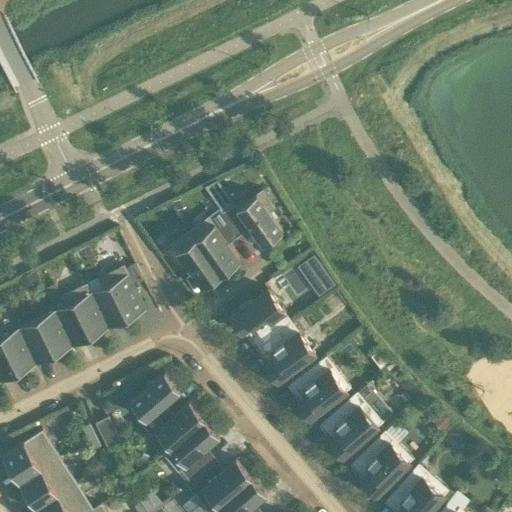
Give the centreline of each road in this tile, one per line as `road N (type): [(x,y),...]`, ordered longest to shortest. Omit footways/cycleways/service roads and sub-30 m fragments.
road 1 (residential): [(178,335),(340,511)]
road 2 (residential): [(0,420),(178,335)]
road 3 (tertiary): [(252,94),(77,182)]
road 4 (residential): [(0,29),(77,182)]
road 5 (tertiary): [(389,27),(347,36),(276,69),(252,94)]
road 6 (tertiary): [(252,94),(325,71),(389,27)]
